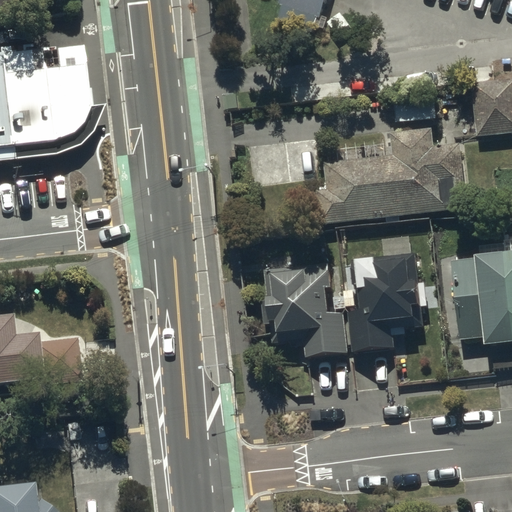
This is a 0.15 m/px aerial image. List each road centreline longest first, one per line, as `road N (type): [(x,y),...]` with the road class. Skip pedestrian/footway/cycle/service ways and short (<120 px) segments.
road 1 (residential): [(191,477),(511,443)]
road 2 (tertiary): [(191,477),(171,220)]
road 3 (tertiary): [(171,220),(148,0)]
road 4 (residential): [(0,239),(171,220)]
